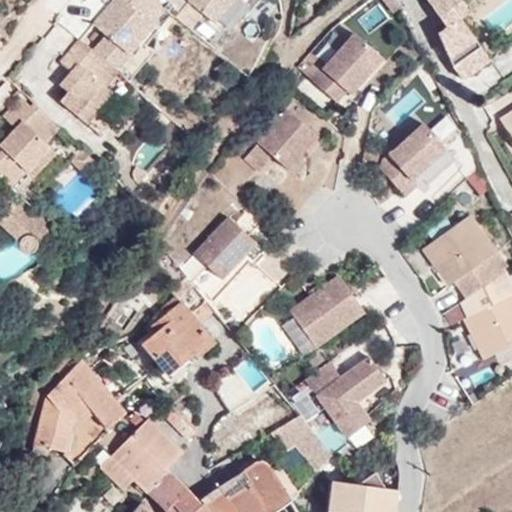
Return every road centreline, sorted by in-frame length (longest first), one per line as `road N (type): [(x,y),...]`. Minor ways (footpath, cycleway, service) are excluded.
road 1 (residential): [(394,511),(392,433),(419,347),(396,274),(340,209),(318,197)]
road 2 (residential): [(407,0),(511,208)]
